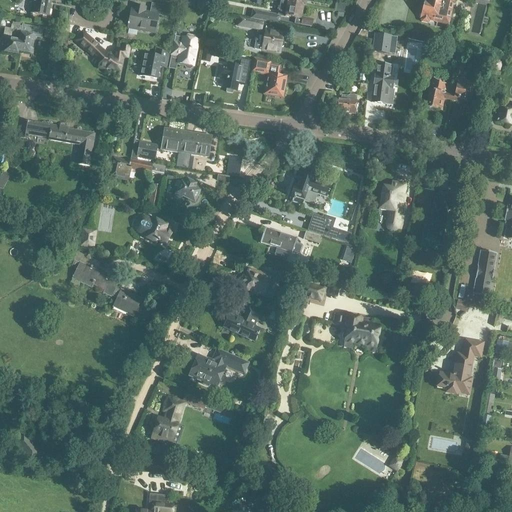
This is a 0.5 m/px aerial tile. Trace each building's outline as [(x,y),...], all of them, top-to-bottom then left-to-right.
[(34,0),(34,5),(32,4),(30,13),(49,17),(52,2),(54,2),(54,0),(34,0)] [(207,11),(209,0),(206,0),(197,0),(196,9),(207,11)] [(210,8),(217,9),(219,1),(211,0),(210,8)] [(428,0),(426,6),(423,5),(423,6),(422,6),(422,7),(421,8),(421,9),(420,10),(421,11),(421,13),(422,13),(420,21),(421,23),(427,24),(429,23),(429,21),(449,26),(454,0),(428,0)] [(251,19),(264,22),(279,25),(281,17),(286,17),(300,19),(299,25),(312,27),(313,20),(301,17),(303,6),(279,1),(276,15),(252,10),(251,19)] [(128,28),(156,34),(159,16),(168,18),(170,7),(151,4),(150,12),(146,11),(147,8),(134,6),(133,10),(132,10),(128,28)] [(262,32),(264,22),(251,19),(238,17),(236,27),(262,32)] [(0,52),(1,52),(2,54),(6,55),(8,53),(18,55),(18,52),(19,47),(22,27),(12,25),(11,29),(5,28),(3,38),(0,52)] [(35,47),(36,38),(42,39),(43,29),(22,25),(22,27),(19,47),(18,52),(32,54),(34,46),(35,47)] [(255,49),(280,53),(281,47),(282,47),(283,46),(284,42),(283,40),(282,40),(283,33),(273,32),(274,28),(266,27),(265,34),(258,33),(257,40),(255,40),(254,42),(256,42),(255,49)] [(99,60),(98,69),(106,70),(106,69),(120,72),(122,58),(126,59),(127,58),(128,59),(131,46),(122,45),(121,50),(116,49),(115,54),(106,53),(94,42),(94,41),(83,32),(74,41),(92,56),(93,55),(95,55),(99,60)] [(173,41),(170,56),(177,58),(176,64),(177,64),(177,66),(184,67),(186,70),(190,70),(192,68),(193,67),(194,68),(200,40),(196,40),(196,39),(194,36),(187,34),(185,36),(185,37),(181,37),(181,38),(175,36),(174,41),(173,41)] [(60,44),(62,36),(52,35),(50,42),(60,44)] [(398,38),(376,35),(374,52),(389,54),(389,46),(397,47),(398,38)] [(206,39),(204,46),(216,48),(218,42),(206,39)] [(201,61),(210,63),(211,57),(212,50),(204,48),(201,61)] [(139,76),(157,80),(159,67),(167,69),(170,53),(154,50),(152,56),(143,54),(139,76)] [(251,73),(268,77),(264,93),(281,97),(285,77),(278,76),(280,66),(271,64),(271,62),(254,59),(251,73)] [(239,83),(246,84),(250,62),(241,60),(240,68),(228,66),(228,68),(219,67),(217,77),(226,79),(223,90),(226,91),(225,93),(233,95),(233,93),(237,93),(239,83)] [(502,62),(492,60),(490,69),(500,71),(502,62)] [(386,68),(385,74),(379,73),(378,77),(375,77),(372,104),(392,106),(394,90),(392,90),(394,79),(395,79),(397,69),(386,68)] [(444,100),(453,102),(454,96),(446,94),(448,85),(444,84),(442,83),(442,84),(432,82),(431,90),(432,90),(432,92),(430,92),(426,109),(442,112),(444,100)] [(457,82),(454,96),(453,102),(462,104),(463,101),(470,103),(474,86),(457,82)] [(496,93),(485,91),(484,101),(494,103),(496,93)] [(355,116),(355,111),(357,109),(357,106),(356,105),(357,96),(350,95),(348,96),(343,96),(341,96),(340,100),(336,100),(335,114),(355,116)] [(511,112),(499,109),(496,123),(511,127),(511,126),(511,112)] [(28,140),(29,136),(48,139),(48,141),(70,144),(70,145),(80,146),(77,164),(90,166),(95,134),(68,130),(68,128),(23,121),(20,138),(28,140)] [(161,150),(178,153),(175,168),(185,170),(186,162),(187,154),(190,133),(164,129),(161,150)] [(212,137),(190,133),(187,154),(209,157),(212,137)] [(158,145),(139,142),(136,158),(155,162),(158,145)] [(128,181),(129,173),(143,176),(144,172),(151,173),(152,165),(130,160),(130,162),(114,159),(110,177),(128,181)] [(0,187),(3,189),(10,175),(3,172),(0,177),(0,187)] [(178,175),(164,173),(162,185),(170,186),(171,179),(177,180),(178,175)] [(292,202),(303,205),(304,202),(313,205),(316,195),(327,198),(330,186),(313,181),(314,178),(300,174),(297,186),(294,185),(291,196),(293,197),(292,202)] [(184,178),(174,198),(188,205),(189,201),(194,203),(202,188),(196,186),(197,184),(184,178)] [(396,230),(397,229),(398,227),(406,184),(392,182),(391,191),(382,189),(379,210),(389,212),(386,225),(386,226),(387,228),(387,229),(388,230),(390,231),(391,231),(393,231),(394,231),(396,230)] [(161,186),(152,185),(147,210),(157,212),(160,192),(162,187),(161,186)] [(452,193),(435,190),(432,203),(433,203),(427,238),(426,240),(439,243),(440,240),(447,206),(449,206),(452,193)] [(158,204),(157,212),(165,214),(166,205),(158,204)] [(325,219),(312,215),(307,232),(320,236),(325,219)] [(134,226),(135,228),(136,231),(138,233),(144,236),(143,237),(156,243),(158,241),(166,245),(173,231),(171,229),(174,224),(158,216),(156,220),(153,218),(152,219),(148,217),(145,216),(142,216),(140,217),(137,218),(136,220),(135,223),(134,226)] [(76,231),(68,229),(66,235),(74,237),(76,231)] [(94,250),(97,231),(82,229),(79,248),(94,250)] [(303,247),(302,245),(295,243),(296,239),(265,229),(263,235),(261,236),(260,240),(261,241),(261,243),(298,255),(300,255),(303,247)] [(322,237),(306,232),(303,239),(323,246),(325,239),(322,237)] [(451,247),(444,246),(440,268),(447,269),(451,247)] [(355,250),(347,247),(342,261),(351,264),(355,250)] [(71,259),(74,261),(72,265),(77,267),(72,278),(92,287),(93,284),(105,289),(104,293),(111,297),(111,296),(116,299),(113,307),(127,314),(128,313),(134,316),(142,299),(121,290),(120,290),(115,288),(118,281),(85,266),(88,259),(91,261),(94,254),(87,250),(86,250),(84,255),(76,251),(71,259)] [(473,294),(488,297),(491,281),(492,281),(494,271),(493,271),(496,254),(481,251),(478,268),(477,268),(476,278),(473,294)] [(240,289),(256,295),(264,297),(270,281),(255,275),(257,272),(250,269),(250,270),(248,270),(240,289)] [(295,283),(298,276),(281,270),(278,277),(295,283)] [(394,281),(390,273),(380,278),(383,286),(394,281)] [(295,295),(300,296),(299,297),(322,303),(325,289),(303,282),(303,283),(298,282),(295,295)] [(291,308),(283,305),(280,313),(288,315),(291,308)] [(243,335),(255,340),(260,329),(254,326),(257,319),(263,322),(266,316),(250,308),(244,320),(242,319),(241,320),(229,315),(223,327),(242,336),(243,335)] [(284,316),(278,313),(273,324),(279,327),(284,316)] [(336,325),(341,325),(342,326),(342,321),(348,323),(346,331),(346,332),(343,334),(342,338),(344,342),(344,344),(354,346),(366,348),(375,350),(375,348),(376,345),(377,344),(378,341),(377,340),(378,336),(379,335),(380,332),(379,330),(379,327),(369,325),(369,324),(361,322),(361,319),(338,315),(334,314),(332,325),(336,325)] [(438,382),(437,389),(447,391),(446,392),(459,395),(460,392),(468,393),(471,379),(468,378),(473,355),(480,356),(482,343),(465,340),(462,359),(457,358),(453,375),(439,373),(438,382)] [(506,355),(508,343),(497,341),(496,347),(495,353),(506,355)] [(209,385),(217,389),(227,367),(244,375),(249,364),(217,349),(212,361),(198,355),(189,376),(201,382),(200,383),(209,387),(209,385)] [(492,368),(499,369),(502,370),(504,361),(500,360),(494,359),(492,368)] [(498,387),(491,386),(488,386),(487,394),(497,395),(498,387)] [(182,402),(204,410),(208,400),(186,392),(182,402)] [(152,438),(162,441),(161,443),(162,446),(168,448),(170,446),(171,445),(178,447),(184,426),(178,424),(182,413),(178,412),(181,402),(168,398),(164,411),(168,413),(165,421),(158,419),(152,438)] [(219,415),(223,416),(228,412),(230,409),(222,406),(219,415)] [(41,453),(25,434),(14,443),(30,462),(41,453)] [(395,456),(388,466),(397,472),(404,462),(395,456)] [(170,470),(170,473),(187,474),(187,471),(194,471),(194,466),(178,465),(177,470),(170,470)] [(192,481),(192,474),(187,474),(170,473),(169,484),(186,485),(187,481),(192,481)] [(137,500),(146,501),(148,481),(132,480),(130,499),(127,499),(123,507),(127,511),(132,502),(137,503),(137,500)] [(250,495),(249,502),(265,505),(266,496),(250,494),(250,495)]
